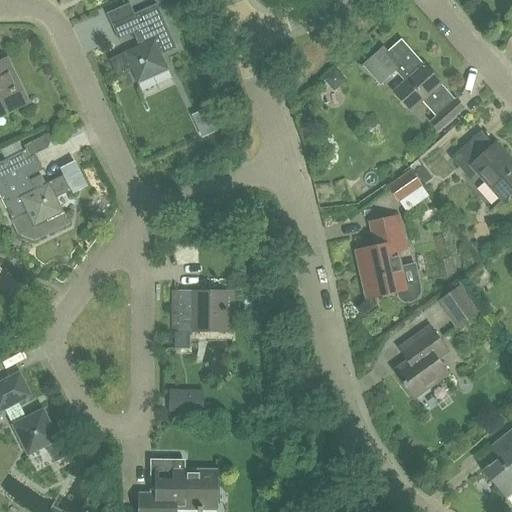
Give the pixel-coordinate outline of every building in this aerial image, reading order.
[(158,3),(136,13),(113,24),(119,39),(134,32),(140,45),(110,58),(117,74),(132,68),(138,82),(169,69),(163,54),(178,47),(158,3)] [(450,120),(441,110),(450,102),(440,91),(445,87),(401,38),(387,50),(383,45),(367,60),(377,72),(378,71),(381,75),(385,72),(389,76),(398,68),(408,79),(395,91),(411,109),(422,100),(436,115),(429,122),(438,132),(450,120)] [(8,59),(0,62),(0,115),(29,102),(8,59)] [(344,82),(334,70),(322,80),(332,92),(344,82)] [(511,191),(511,159),(497,142),(483,155),(469,140),(451,156),(471,179),(477,174),(502,201),(511,191)] [(27,211),(35,226),(66,211),(58,196),(72,189),(64,174),(35,188),(29,176),(44,168),(37,153),(30,156),(26,149),(0,161),(0,192),(13,218),(27,211)] [(412,169),(387,186),(388,186),(401,201),(424,185),(412,169)] [(366,279),(370,296),(370,297),(398,291),(400,297),(404,301),(411,301),(417,298),(421,292),(421,286),(416,264),(401,267),(397,249),(406,247),(399,216),(371,222),(376,246),(357,250),(364,279),(366,279)] [(460,284),(437,301),(457,329),(481,312),(460,284)] [(233,328),(233,293),(175,292),(175,328),(233,328)] [(396,371),(414,396),(448,372),(437,358),(448,350),(431,326),(409,342),(418,355),(396,371)] [(0,411),(6,408),(14,423),(13,423),(29,455),(46,446),(60,439),(43,407),(26,416),(19,403),(33,396),(20,371),(10,376),(0,380),(0,411)] [(203,394),(170,394),(169,412),(202,412),(203,394)] [(484,470),(507,497),(511,503),(511,429),(494,444),(503,455),(484,470)] [(178,511),(178,510),(219,510),(219,468),(186,468),(186,459),(151,458),(151,492),(139,492),(139,511),(178,511)]
